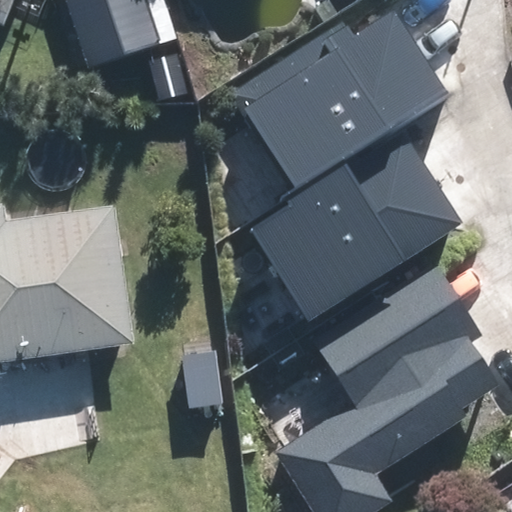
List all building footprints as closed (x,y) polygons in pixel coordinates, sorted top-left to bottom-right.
[(15,0),(0,0),(0,30),(3,32),(15,0)] [(158,54),(139,0),(57,0),(84,78),(158,54)] [(234,92),(297,189),(400,123),(449,92),(396,10),(352,38),(342,23),(234,92)] [(463,221),(400,123),(297,189),(246,222),(309,320),(463,221)] [(112,214),(6,229),(3,211),(0,211),(0,368),(130,351),(112,214)] [(476,328),(436,266),(318,342),(357,403),(279,454),(316,511),(379,511),(393,503),(375,474),(466,416),(459,406),(496,382),(465,335),(476,328)]
